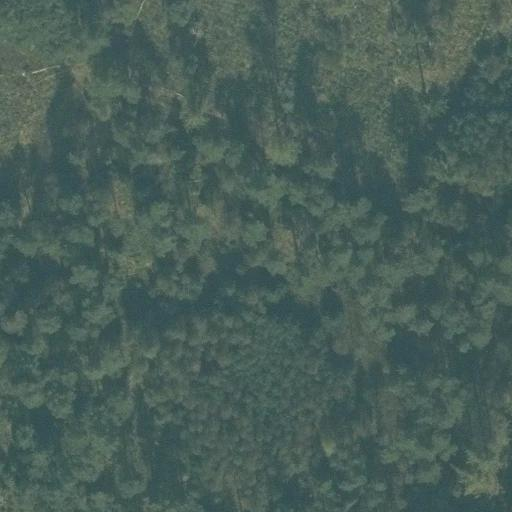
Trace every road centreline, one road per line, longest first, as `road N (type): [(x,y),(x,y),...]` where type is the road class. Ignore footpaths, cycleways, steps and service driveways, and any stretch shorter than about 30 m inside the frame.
road 1 (track): [(0,64),(501,279)]
road 2 (track): [(501,279),(406,511)]
road 3 (track): [(76,96),(0,273)]
